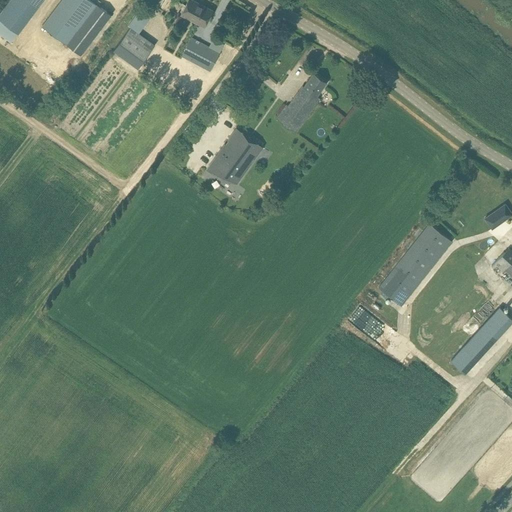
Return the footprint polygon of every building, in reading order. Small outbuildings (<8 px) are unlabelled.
[(60,0),(41,25),(81,55),(111,15),(91,0),(60,0)] [(212,10),(193,0),(188,0),(181,14),(188,18),(190,15),(205,24),(212,10)] [(113,50),(138,68),(155,45),(131,27),(113,50)] [(191,37),(187,46),(182,55),(210,70),(220,52),(191,37)] [(314,72),(303,87),(302,86),(288,106),(286,104),(276,118),(280,121),(296,133),(321,98),(317,96),(327,82),(314,72)] [(224,176),(234,183),(249,162),(248,161),(250,158),(252,159),(260,146),(234,128),(226,141),(227,141),(225,145),(223,144),(205,169),(221,181),(224,176)] [(511,213),(505,203),(484,218),(492,229),(511,214),(511,213)] [(401,305),(452,241),(429,223),(378,287),(401,305)] [(511,250),(508,247),(492,265),(500,273),(504,268),(511,276),(511,250)] [(482,326),(451,360),(465,373),(496,339),(482,326)]
